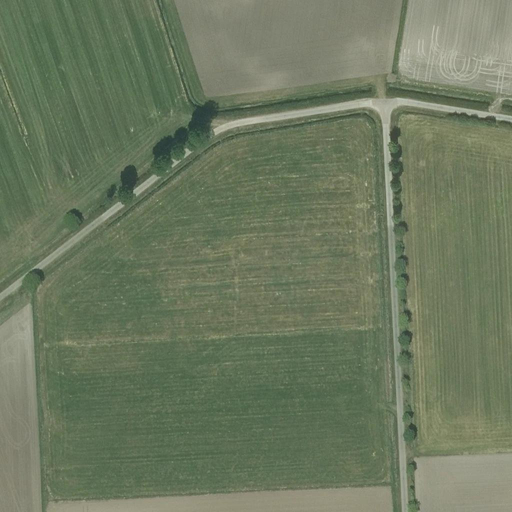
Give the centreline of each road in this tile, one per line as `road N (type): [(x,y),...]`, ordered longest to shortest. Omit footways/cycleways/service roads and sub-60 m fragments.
road 1 (unclassified): [(0,298),(215,130),(385,102)]
road 2 (unclassified): [(404,511),(385,102)]
road 3 (unclassified): [(385,102),(511,121)]
